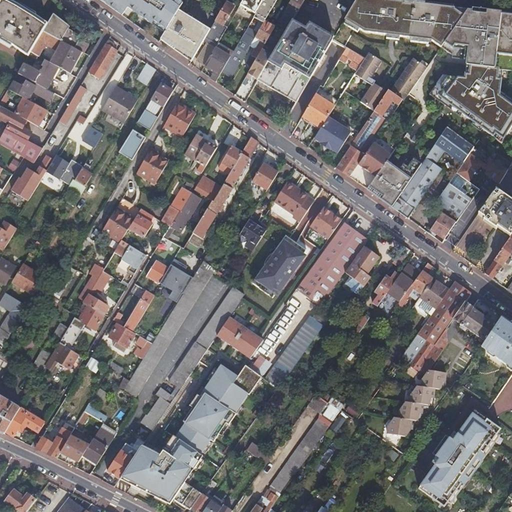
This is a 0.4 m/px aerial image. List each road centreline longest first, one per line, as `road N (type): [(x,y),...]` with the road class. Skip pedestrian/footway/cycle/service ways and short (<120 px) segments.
road 1 (residential): [(485,289),(77,0)]
road 2 (tertiary): [(19,454),(134,511)]
